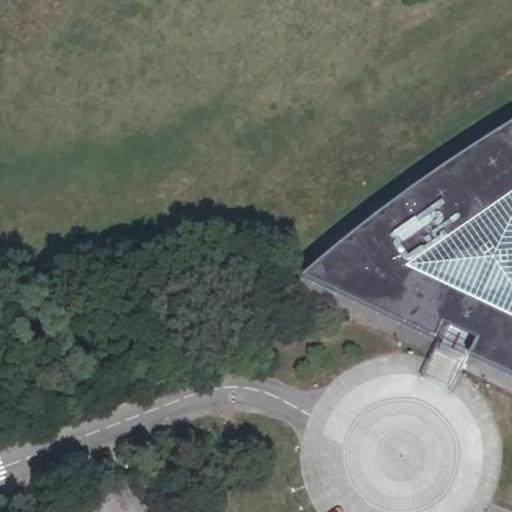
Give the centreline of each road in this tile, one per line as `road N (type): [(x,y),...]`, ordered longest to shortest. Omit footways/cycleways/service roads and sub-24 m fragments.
road 1 (unclassified): [(0,469),(226,388),(254,388),(347,420)]
road 2 (unclassified): [(449,511),(473,469),(472,440),(453,409),(425,392),(400,389),(377,395),(347,420)]
